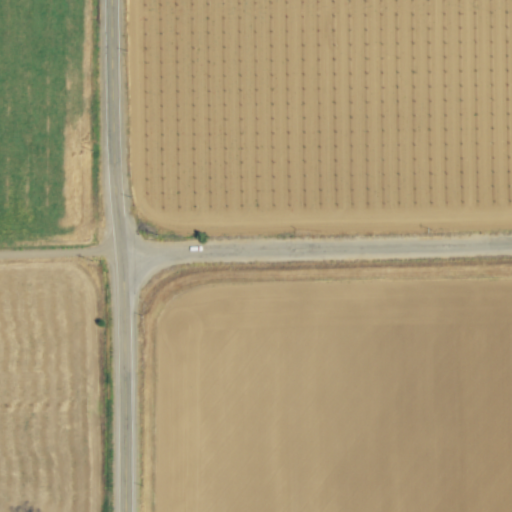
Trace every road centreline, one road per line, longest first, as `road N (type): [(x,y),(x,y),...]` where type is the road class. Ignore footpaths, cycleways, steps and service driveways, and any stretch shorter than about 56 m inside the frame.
road 1 (track): [(511,241),(0,257)]
road 2 (tertiary): [(118,0),(124,511)]
